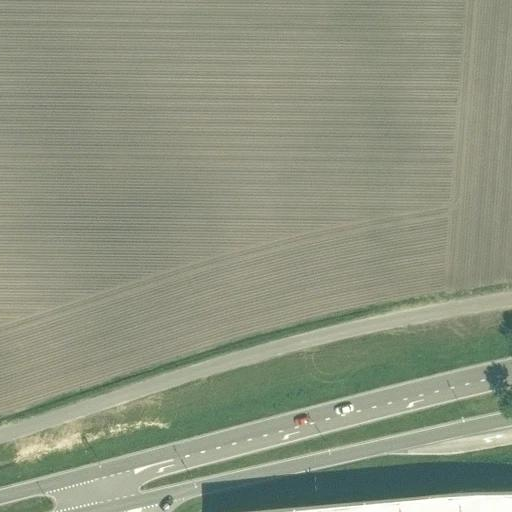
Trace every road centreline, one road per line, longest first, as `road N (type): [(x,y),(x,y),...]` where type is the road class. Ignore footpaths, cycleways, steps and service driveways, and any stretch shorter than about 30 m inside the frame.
road 1 (unclassified): [(0,434),(255,351),(511,298)]
road 2 (primary): [(511,368),(99,471)]
road 3 (primary): [(130,503),(511,419)]
